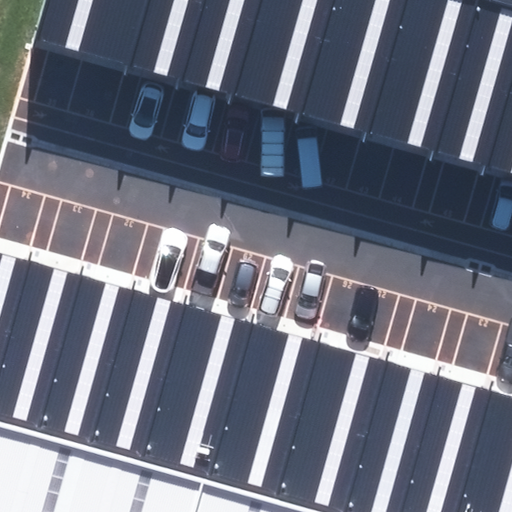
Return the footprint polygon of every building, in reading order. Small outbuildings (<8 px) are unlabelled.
[(34,0),(23,41),(90,60),(106,0),(34,0)] [(106,0),(90,60),(156,79),(178,0),(106,0)] [(178,0),(156,79),(223,97),(250,0),(178,0)] [(250,0),(223,97),(289,116),(322,0),(250,0)] [(322,0),(289,116),(355,135),(393,0),(322,0)] [(463,0),(393,0),(355,135),(422,154),(466,1),(463,0)] [(511,0),(465,0),(466,1),(511,13),(511,0)] [(511,89),(511,13),(466,1),(422,154),(488,173),(511,89)] [(511,89),(488,173),(511,179),(511,89)] [(0,369),(33,249),(0,240),(0,369)] [(0,405),(48,419),(90,265),(33,249),(0,369),(0,405)] [(105,434),(147,281),(90,265),(48,419),(105,434)] [(162,450),(204,296),(147,281),(105,434),(162,450)] [(219,466),(261,312),(204,296),(162,450),(219,466)] [(276,481),(318,328),(261,312),(219,466),(276,481)] [(333,497),(375,343),(318,328),(276,481),(333,497)] [(387,511),(389,511),(432,359),(375,343),(333,497),(387,511)] [(449,511),(489,373),(432,359),(389,511),(449,511)] [(511,511),(511,379),(489,373),(449,511),(511,511)] [(0,511),(193,511),(202,479),(0,424),(0,511)] [(323,511),(202,479),(193,511),(323,511)]
